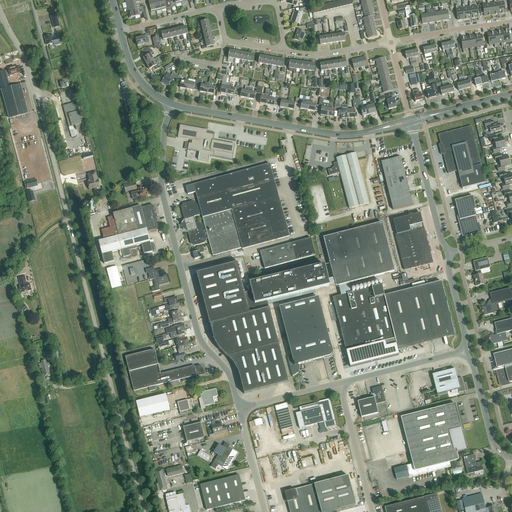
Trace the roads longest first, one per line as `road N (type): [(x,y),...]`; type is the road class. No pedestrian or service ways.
road 1 (unclassified): [(144,511),(36,91),(0,12)]
road 2 (unclassified): [(215,357),(195,329),(162,194),(172,105)]
road 3 (tertiary): [(172,105),(334,134),(411,121)]
road 4 (unclassified): [(448,253),(411,121)]
road 5 (unclassified): [(371,511),(339,383)]
road 6 (unclassified): [(339,383),(463,351)]
road 7 (unclassified): [(390,42),(511,21)]
